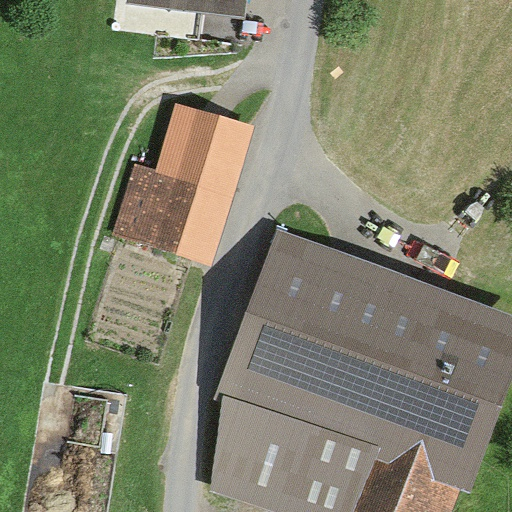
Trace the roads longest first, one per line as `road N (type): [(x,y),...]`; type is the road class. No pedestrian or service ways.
road 1 (unclassified): [(181,511),(200,368),(295,90),(310,0)]
road 2 (track): [(52,379),(103,185),(134,112),(197,76),(301,58)]
